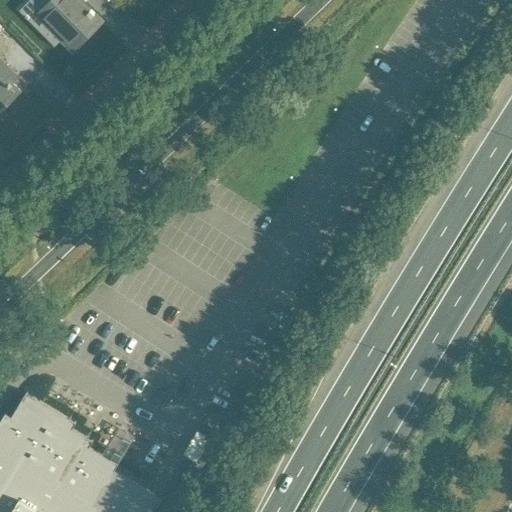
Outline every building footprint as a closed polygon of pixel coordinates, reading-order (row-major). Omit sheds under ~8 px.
[(79,0),(53,0),(38,15),(56,33),(47,42),(63,58),(100,21),(93,14),(95,13),(91,9),(89,10),(79,0)] [(0,24),(0,107),(18,91),(6,79),(12,74),(0,61),(0,32),(4,29),(0,24)] [(0,511),(153,511),(154,511),(153,511),(157,504),(151,501),(155,495),(146,489),(147,489),(114,470),(99,461),(103,455),(102,455),(89,447),(90,446),(83,442),(86,437),(72,428),(73,428),(66,424),(69,418),(62,414),(63,414),(40,400),(39,400),(33,396),(29,402),(23,399),(15,411),(12,416),(8,423),(2,420),(0,422),(0,511)] [(213,425),(218,417),(219,416),(210,411),(205,420),(213,425)] [(195,428),(186,456),(203,462),(213,433),(195,428)]
